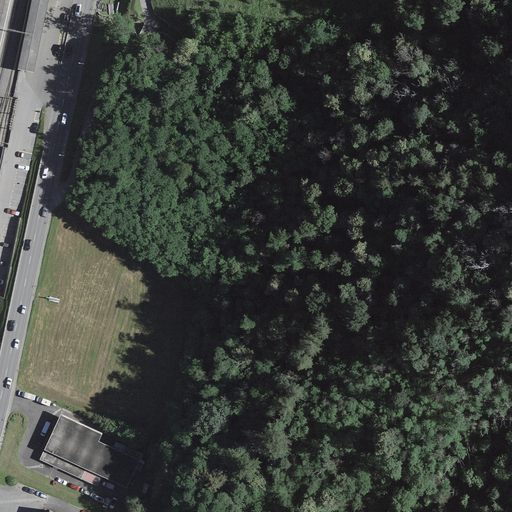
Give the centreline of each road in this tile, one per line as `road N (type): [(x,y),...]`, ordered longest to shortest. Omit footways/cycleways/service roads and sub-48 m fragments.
road 1 (primary): [(0,397),(84,0)]
road 2 (unknown): [(5,375),(38,412),(29,456),(84,485)]
